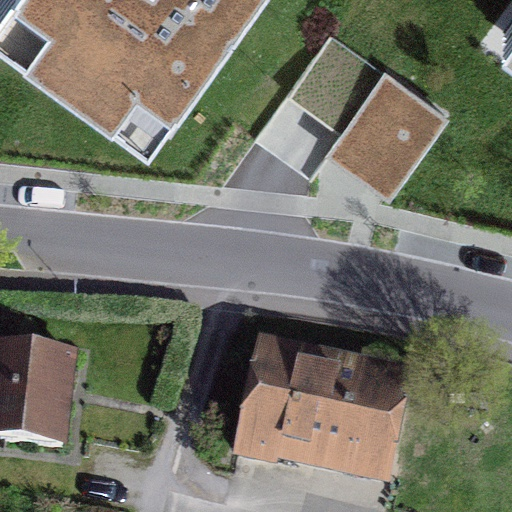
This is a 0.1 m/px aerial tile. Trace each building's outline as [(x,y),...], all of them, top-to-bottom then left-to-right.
[(242,0),(0,0),(0,26),(147,132),(242,0)] [(511,23),(499,42),(511,50),(511,23)] [(445,116),(381,72),(324,156),(388,199),(445,116)] [(72,358),(0,350),(0,440),(63,447),(72,358)] [(397,394),(258,363),(237,455),(263,461),(267,441),(380,467),(397,394)]
